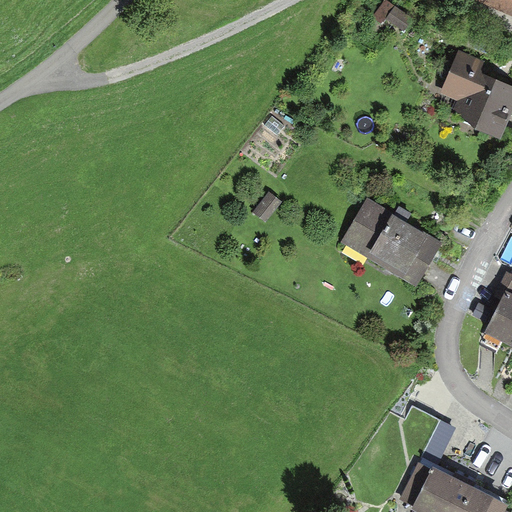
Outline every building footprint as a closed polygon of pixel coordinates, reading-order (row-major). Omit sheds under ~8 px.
[(511,0),(476,0),(511,14),(511,0)] [(413,19),(396,6),(387,18),(404,31),(413,19)] [(485,60),(459,49),(441,92),(460,101),(457,110),(476,125),(501,139),(511,114),(511,83),(481,70),(485,60)] [(283,201),(270,191),(253,212),(266,222),(283,201)] [(444,242),(368,197),(342,242),(417,287),(444,242)] [(511,344),(511,273),(507,270),(500,285),(506,288),(485,331),(511,344)] [(417,408),(412,428),(435,433),(440,414),(417,408)] [(448,511),(465,481),(432,465),(431,467),(419,461),(400,500),(414,506),(413,508),(421,511),(448,511)] [(465,481),(448,511),(503,511),(509,502),(465,481)]
